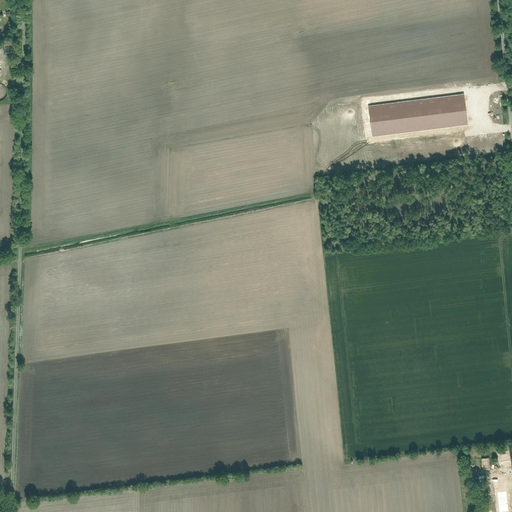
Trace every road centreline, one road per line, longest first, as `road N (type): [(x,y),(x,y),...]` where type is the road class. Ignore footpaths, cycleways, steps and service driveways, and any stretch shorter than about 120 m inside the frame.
road 1 (unclassified): [(12,511),(24,0)]
road 2 (unclassified): [(498,0),(511,133)]
